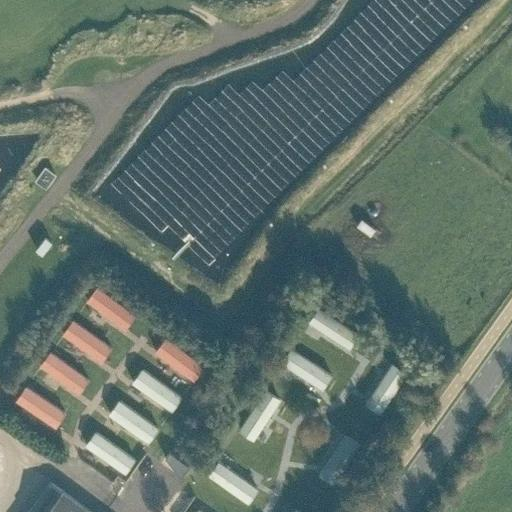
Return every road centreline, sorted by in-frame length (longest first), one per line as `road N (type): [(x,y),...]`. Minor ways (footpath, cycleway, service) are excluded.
road 1 (track): [(309,0),(288,17),(194,52),(133,62),(111,78),(95,131),(0,251)]
road 2 (tertiary): [(390,511),(511,344)]
